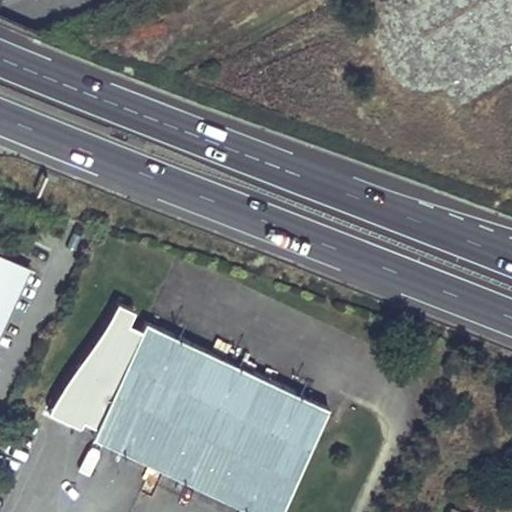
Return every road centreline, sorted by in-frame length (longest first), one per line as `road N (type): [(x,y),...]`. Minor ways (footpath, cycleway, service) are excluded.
road 1 (trunk): [(511,253),(0,52)]
road 2 (trunk): [(0,110),(511,311)]
road 3 (unknown): [(0,379),(66,250)]
